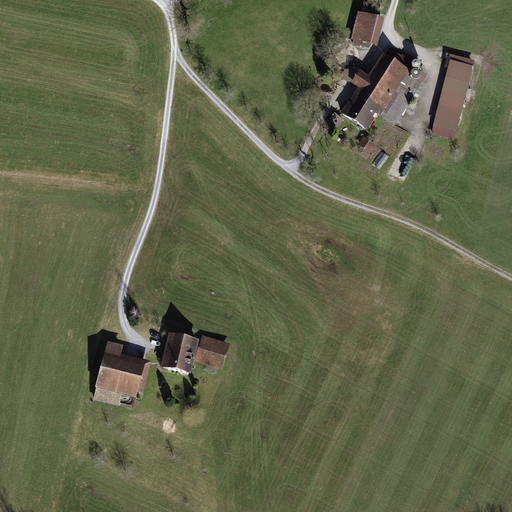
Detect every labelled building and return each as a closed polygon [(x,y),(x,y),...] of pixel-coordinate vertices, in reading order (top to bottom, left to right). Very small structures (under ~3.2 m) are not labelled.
[(378,20),(361,16),(354,41),(371,45),(378,20)] [(394,54),(389,51),(385,58),(384,57),(369,81),(362,77),(361,77),(351,71),(346,68),(340,78),(346,81),(347,80),(356,85),(357,84),(357,85),(364,89),(352,107),(349,105),(347,109),(346,108),(342,114),(366,129),(376,113),(394,124),(413,93),(402,86),(408,76),(409,74),(407,73),(411,66),(400,59),(402,57),(395,53),(394,54)] [(453,59),(450,68),(469,72),(471,64),(453,59)] [(469,72),(450,68),(436,125),(455,130),(469,72)] [(419,83),(408,76),(402,86),(413,93),(419,83)] [(344,121),(334,113),(328,121),(338,128),(344,121)] [(373,147),(364,140),(360,144),(370,151),(373,147)] [(196,342),(172,336),(164,369),(188,375),(196,342)] [(227,348),(203,341),(197,359),(221,367),(227,348)] [(121,348),(109,345),(99,383),(122,389),(135,393),(142,367),(117,361),(121,348)] [(122,389),(99,383),(94,399),(118,405),(122,389)]
